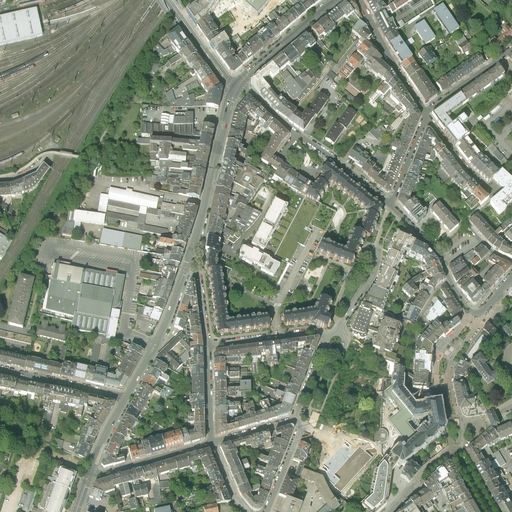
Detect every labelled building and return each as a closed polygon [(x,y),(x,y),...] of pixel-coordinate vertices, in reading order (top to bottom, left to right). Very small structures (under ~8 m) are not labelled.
[(195,23),(196,26),(208,18),(207,17),(218,0),(247,0),(244,5),(256,16),(270,0),(201,0),(198,4),(187,13),(195,23)] [(291,13),(298,21),(305,15),(292,0),(289,0),(288,1),(294,8),(295,7),(296,9),(295,10),(295,9),(293,11),(293,12),(291,13)] [(313,9),(306,1),(300,6),(299,3),(296,0),(292,0),(305,15),(313,9)] [(313,9),(318,4),(314,0),(305,0),(306,1),(313,9)] [(354,15),(359,22),(361,19),(352,1),(351,0),(349,0),(345,3),(344,4),(354,15)] [(379,5),(375,0),(367,5),(371,14),(373,18),(383,11),(385,10),(381,4),(379,5)] [(400,0),(388,8),(390,11),(392,15),(407,5),(414,0),(400,0)] [(414,0),(407,5),(416,19),(418,17),(434,7),(432,3),(430,0),(414,0)] [(354,15),(344,4),(338,10),(337,10),(344,18),(346,20),(351,16),(352,17),(354,15)] [(432,13),(448,38),(458,31),(454,25),(449,18),(442,7),(437,10),(432,13)] [(231,11),(236,18),(240,15),(235,8),(231,11)] [(0,17),(0,44),(42,35),(41,31),(40,25),(38,15),(37,10),(0,17)] [(286,10),(283,12),(293,25),(298,21),(291,13),(289,15),(288,14),(289,14),(286,10)] [(344,18),(337,10),(332,15),(326,20),(332,28),(344,18)] [(396,30),(391,21),(389,23),(384,14),(383,11),(373,18),(384,40),(394,33),(396,32),(396,30)] [(285,18),(282,21),(289,29),(293,25),(283,12),(280,14),(283,18),(284,17),(285,18)] [(270,16),(284,33),(289,29),(282,21),(279,23),(278,22),(279,22),(279,21),(276,18),(273,14),(270,16)] [(272,29),(279,37),(284,33),(270,16),(268,19),(273,26),(274,25),(275,26),(272,29)] [(416,19),(407,24),(408,26),(420,19),(418,17),(416,19)] [(213,25),(208,18),(196,26),(197,27),(201,33),(210,27),(213,25)] [(266,31),(274,41),(279,37),(272,29),(266,20),(261,24),(266,31)] [(334,30),(332,28),(326,20),(322,23),(316,28),(323,36),(325,38),(334,30)] [(366,29),(359,23),(351,32),(359,38),(366,29)] [(413,29),(425,47),(434,40),(427,29),(423,23),(413,29)] [(217,32),(213,25),(210,27),(201,33),(202,34),(206,40),(215,33),(217,32)] [(229,41),(231,44),(234,42),(250,31),(248,28),(242,32),(229,41)] [(323,36),(316,28),(312,31),(311,32),(319,42),(322,40),(320,38),(323,36)] [(511,28),(510,31),(507,28),(503,31),(506,34),(497,41),(494,38),(489,43),(495,50),(498,48),(511,37),(511,36),(511,28)] [(182,35),(178,29),(167,38),(173,46),(176,51),(187,42),(185,39),(182,35)] [(251,32),(249,34),(252,38),(258,33),(255,29),(251,32)] [(356,48),(359,51),(368,40),(370,37),(367,31),(366,29),(359,38),(358,39),(359,40),(361,41),(356,47),(356,48)] [(274,41),(266,31),(255,41),(263,50),(265,48),(274,41)] [(324,48),(319,42),(311,32),(310,33),(306,36),(313,45),(315,43),(321,50),(324,48)] [(215,33),(206,40),(210,45),(211,46),(223,37),(220,34),(217,36),(215,33)] [(387,43),(389,47),(398,41),(399,40),(394,33),(384,40),(387,43)] [(315,47),(313,45),(306,36),(302,39),(301,40),(310,51),(315,47)] [(213,49),(215,51),(227,43),(223,37),(211,46),(213,49)] [(455,42),(458,48),(466,43),(462,37),(455,42)] [(310,51),(301,40),(299,41),(296,44),(304,55),(306,53),(312,60),(315,58),(310,51)] [(363,60),(372,50),(372,49),(370,47),(367,45),(369,43),(369,42),(368,40),(359,51),(357,54),(363,60)] [(411,40),(402,45),(405,50),(414,44),(411,40)] [(220,58),(220,59),(231,51),(234,49),(231,44),(229,41),(227,43),(215,51),(220,58)] [(255,41),(245,49),(247,52),(252,59),(258,54),(263,50),(255,41)] [(401,67),(410,61),(411,61),(401,45),(399,43),(398,41),(389,47),(388,47),(389,50),(391,53),(397,62),(401,67)] [(189,45),(187,42),(176,51),(179,55),(191,47),(189,45)] [(471,50),(466,43),(458,48),(463,56),(471,50)] [(304,55),(296,44),(295,45),(290,50),(298,60),(304,55)] [(172,53),(176,51),(173,46),(167,50),(166,50),(163,51),(158,45),(149,55),(157,60),(162,57),(168,55),(172,53)] [(195,53),(191,47),(179,55),(168,63),(171,67),(183,58),(185,61),(186,62),(196,55),(195,53)] [(347,58),(348,64),(353,58),(357,54),(359,51),(356,48),(354,49),(354,51),(351,52),(352,54),(349,55),(350,57),(347,58)] [(298,60),(290,50),(288,51),(281,57),(288,65),(289,67),(298,60)] [(375,56),(377,54),(372,50),(363,60),(367,64),(364,67),(376,79),(377,78),(379,80),(381,81),(382,81),(389,73),(387,71),(380,65),(382,62),(376,57),(375,56)] [(421,61),(430,54),(427,50),(417,56),(419,58),(421,61)] [(231,51),(220,59),(221,60),(224,64),(230,60),(233,57),(234,57),(233,56),(234,54),(231,51)] [(243,53),(241,55),(247,63),(248,63),(252,59),(247,52),(244,54),(243,53)] [(357,54),(353,58),(360,64),(363,60),(357,54)] [(436,62),(430,54),(421,61),(426,69),(436,62)] [(479,54),(477,56),(483,64),(486,63),(479,54)] [(201,61),(196,55),(186,62),(189,66),(191,65),(193,68),(202,62),(201,61)] [(239,59),(236,61),(242,68),(243,67),(246,64),(247,63),(241,55),(240,55),(239,57),(238,57),(238,58),(239,59)] [(477,56),(467,63),(473,72),(478,68),(483,64),(477,56)] [(288,65),(281,57),(273,64),(271,65),(278,74),(280,72),(285,68),(288,65)] [(315,58),(311,63),(319,72),(323,67),(315,58)] [(347,65),(354,71),(360,64),(353,58),(348,64),(347,65)] [(234,74),(242,68),(236,61),(236,60),(233,63),(230,60),(224,64),(225,65),(231,74),(232,74),(232,75),(233,75),(233,74),(234,74)] [(329,60),(325,65),(332,70),(336,66),(329,60)] [(401,70),(403,73),(414,66),(412,63),(410,61),(401,67),(400,68),(401,70)] [(204,65),(202,62),(193,68),(195,71),(194,72),(193,72),(190,74),(192,76),(196,74),(205,67),(204,65)] [(467,63),(456,71),(463,79),(468,75),(473,72),(467,63)] [(278,74),(271,65),(263,72),(256,78),(253,81),(254,82),(251,84),(254,89),(259,95),(260,95),(262,97),(265,101),(265,100),(270,107),(271,106),(276,112),(286,105),(280,98),(276,102),(269,93),(270,92),(267,89),(266,90),(260,82),(269,75),(272,79),(278,74),(279,74),(278,74)] [(354,71),(347,65),(338,76),(343,80),(340,83),(342,85),(354,71)] [(409,81),(419,73),(414,66),(403,73),(404,75),(409,81)] [(206,69),(205,67),(196,74),(197,76),(203,84),(204,84),(213,78),(210,74),(206,69)] [(506,75),(500,67),(493,72),(486,76),(492,85),(506,75)] [(456,71),(446,78),(452,87),(457,83),(463,79),(456,71)] [(278,74),(279,74),(278,74),(284,81),(290,77),(286,72),(283,75),(280,72),(278,74)] [(307,72),(301,77),(299,79),(306,88),(313,79),(307,72)] [(336,79),(330,73),(326,77),(332,83),(336,79)] [(373,103),(378,97),(394,80),(393,78),(391,74),(390,73),(389,73),(382,81),(383,82),(385,84),(384,86),(383,85),(370,100),(373,103)] [(417,93),(428,85),(420,73),(419,73),(409,81),(412,87),(417,93)] [(269,75),(260,82),(266,90),(267,89),(270,92),(269,93),(276,102),(280,98),(286,94),(283,90),(284,89),(288,86),(284,81),(278,74),(272,79),(269,75)] [(306,88),(300,95),(297,99),(299,101),(302,97),(302,95),(305,96),(307,90),(310,91),(311,85),(314,86),(316,80),(318,81),(320,75),(317,75),(313,79),(306,88)] [(492,85),(486,76),(480,81),(473,86),(479,95),(492,85)] [(292,101),(297,99),(300,95),(306,88),(299,79),(298,78),(293,82),(290,77),(284,81),(288,86),(284,89),(289,96),(292,101)] [(218,85),(213,78),(204,84),(203,84),(201,85),(207,94),(211,93),(220,87),(218,85)] [(446,78),(436,85),(441,94),(447,90),(452,87),(446,78)] [(347,83),(359,94),(363,90),(350,79),(347,83)] [(382,100),(383,99),(382,98),(389,91),(391,93),(398,85),(395,81),(394,80),(378,97),(382,100)] [(187,92),(199,86),(197,81),(185,87),(187,92)] [(389,99),(398,108),(407,99),(403,93),(399,87),(398,85),(391,93),(390,94),(391,95),(392,96),(389,99)] [(422,101),(425,105),(437,97),(428,85),(417,93),(422,101)] [(479,95),(473,86),(466,91),(459,96),(466,104),(479,95)] [(204,102),(203,101),(200,107),(208,107),(218,109),(219,106),(221,94),(222,90),(220,87),(211,93),(207,94),(205,95),(204,102)] [(338,94),(353,107),(357,102),(342,89),(338,94)] [(182,94),(183,98),(175,101),(172,90),(166,94),(170,107),(192,107),(189,97),(187,92),(182,94)] [(189,97),(192,107),(200,107),(203,101),(194,102),(195,99),(193,95),(189,97)] [(308,112),(314,117),(316,118),(328,101),(320,96),(308,112)] [(466,104),(459,96),(432,116),(438,124),(444,133),(452,126),(450,123),(448,124),(444,118),(462,105),(462,107),(466,104)] [(234,115),(246,120),(250,115),(253,118),(255,116),(259,108),(248,99),(240,108),(234,115)] [(395,111),(398,114),(401,111),(402,110),(404,113),(412,106),(409,101),(407,99),(398,108),(395,111)] [(378,107),(389,117),(394,113),(382,102),(378,107)] [(286,105),(276,112),(287,121),(289,121),(295,113),(296,111),(294,110),(287,105),(286,105)] [(408,117),(409,117),(415,111),(413,108),(412,106),(404,113),(401,116),(402,118),(400,121),(398,119),(394,123),(390,127),(396,131),(401,123),(403,120),(404,119),(405,120),(408,117)] [(259,108),(255,116),(261,122),(264,117),(266,114),(265,113),(259,108)] [(337,125),(344,130),(345,131),(356,116),(348,110),(342,119),(337,125)] [(314,117),(308,112),(306,111),(302,117),(295,113),(289,121),(303,132),(314,117)] [(407,124),(415,127),(417,122),(419,117),(415,111),(409,117),(410,118),(407,124)] [(462,119),(465,122),(474,116),(470,111),(466,114),(467,116),(462,119)] [(174,115),(174,117),(173,126),(193,125),(192,114),(174,115)] [(251,135),(255,136),(258,131),(261,127),(263,124),(266,126),(269,123),(271,119),(270,118),(266,114),(264,117),(261,122),(258,126),(251,135)] [(169,116),(162,115),(160,126),(167,126),(173,126),(174,117),(169,116)] [(231,129),(230,131),(243,134),(244,128),(249,129),(251,122),(246,120),(234,115),(232,123),(231,129)] [(266,126),(257,137),(261,138),(268,129),(274,122),(273,120),(271,119),(269,123),(266,126)] [(465,122),(462,119),(452,126),(444,133),(445,134),(455,147),(465,139),(468,137),(461,128),(466,124),(465,122)] [(268,129),(275,136),(282,142),(289,135),(282,129),(274,122),(268,129)] [(344,130),(337,125),(336,124),(330,133),(325,139),(333,145),(344,130)] [(407,124),(401,139),(409,143),(411,137),(415,127),(407,124)] [(167,126),(160,126),(142,125),(142,135),(178,136),(193,136),(193,131),(193,125),(173,126),(167,126)] [(214,129),(202,127),(201,134),(195,133),(195,130),(193,131),(193,136),(201,137),(212,140),(214,129)] [(375,132),(373,129),(368,132),(377,142),(381,138),(375,132)] [(378,129),(375,132),(381,138),(384,134),(378,129)] [(487,150),(491,146),(476,130),(472,134),(487,150)] [(229,139),(228,143),(237,145),(240,147),(243,134),(230,131),(229,136),(229,139)] [(426,131),(423,138),(434,143),(433,146),(436,149),(440,146),(435,140),(428,131),(427,131),(426,131)] [(193,136),(178,136),(178,139),(193,140),(199,142),(198,144),(199,144),(201,137),(193,136)] [(273,156),(282,142),(275,136),(275,137),(274,137),(260,160),(277,171),(282,164),(282,163),(273,157),(273,156)] [(209,151),(212,140),(201,137),(199,144),(198,144),(180,142),(180,141),(177,141),(177,142),(171,141),(161,141),(161,140),(157,140),(157,141),(150,141),(137,141),(137,146),(150,146),(156,146),(160,146),(171,147),(183,148),(198,149),(209,151)] [(246,148),(251,151),(261,139),(254,137),(246,148)] [(420,144),(429,148),(430,144),(433,146),(434,143),(423,138),(421,144),(420,144)] [(409,143),(401,139),(399,144),(395,142),(392,149),(396,151),(394,156),(402,159),(406,151),(409,143)] [(459,152),(462,157),(472,149),(466,141),(465,139),(455,147),(456,148),(459,152)] [(382,141),(378,149),(382,151),(389,142),(382,141)] [(226,150),(225,153),(235,156),(237,150),(238,151),(241,152),(241,153),(241,154),(241,155),(245,157),(247,154),(242,150),(243,148),(240,147),(237,145),(228,143),(227,146),(226,150)] [(418,151),(426,154),(429,148),(420,144),(420,146),(418,151)] [(160,146),(159,162),(167,162),(168,154),(170,154),(171,147),(160,146)] [(441,147),(440,146),(436,149),(433,152),(432,152),(436,158),(444,151),(441,147)] [(504,160),(492,147),(488,151),(500,164),(504,160)] [(192,158),(191,164),(195,164),(206,167),(209,151),(198,149),(183,148),(183,151),(198,152),(196,159),(192,158)] [(355,164),(362,169),(368,161),(369,160),(360,154),(361,153),(355,148),(349,157),(356,162),(355,164)] [(472,149),(462,157),(466,162),(470,166),(479,157),(472,149)] [(417,152),(415,157),(424,161),(429,163),(430,159),(425,158),(426,154),(418,151),(417,152)] [(447,155),(444,151),(436,158),(441,164),(449,158),(447,155)] [(223,163),(223,164),(245,175),(246,172),(250,165),(251,163),(247,160),(243,168),(233,163),(235,156),(225,153),(224,159),(223,163)] [(168,154),(167,162),(172,162),(174,162),(191,164),(192,158),(186,156),(177,155),(170,154),(168,154)] [(386,173),(395,176),(399,168),(402,159),(394,156),(392,155),(390,160),(391,161),(388,168),(388,167),(386,173)] [(415,158),(413,163),(427,169),(428,165),(424,164),(424,165),(423,164),(424,161),(415,157),(415,158)] [(479,157),(470,166),(474,171),(478,175),(488,166),(480,157),(479,157)] [(450,180),(459,171),(455,165),(449,158),(441,164),(440,167),(450,180)] [(375,166),(368,161),(362,169),(361,170),(368,175),(374,167),(375,166)] [(159,162),(159,169),(168,169),(181,170),(181,166),(172,165),(172,162),(167,162),(159,162)] [(411,168),(411,169),(419,173),(421,168),(422,169),(422,170),(426,172),(427,169),(413,163),(411,168)] [(205,173),(206,167),(195,164),(194,169),(193,168),(192,168),(187,167),(187,166),(181,166),(181,170),(193,171),(194,171),(205,173)] [(239,186),(245,175),(223,164),(224,165),(223,167),(222,170),(223,170),(222,171),(221,174),(221,176),(220,177),(232,182),(239,186)] [(283,182),(290,170),(287,168),(282,164),(277,171),(274,176),(283,182)] [(49,170),(43,165),(39,171),(36,173),(34,175),(28,178),(23,181),(23,193),(28,193),(28,192),(32,190),(35,188),(38,184),(49,170)] [(251,192),(254,194),(262,183),(262,182),(266,177),(260,173),(261,172),(250,165),(246,172),(245,175),(239,186),(246,190),(251,192)] [(321,176),(319,179),(328,187),(331,183),(341,190),(349,180),(342,175),(331,166),(326,165),(320,172),(321,173),(321,176)] [(498,175),(488,166),(478,175),(484,180),(488,184),(492,180),(498,175)] [(367,176),(374,181),(379,175),(381,172),(374,167),(368,175),(367,176)] [(168,169),(159,169),(157,178),(182,181),(182,176),(167,174),(168,169)] [(409,174),(408,175),(423,182),(424,177),(418,175),(419,173),(411,169),(410,170),(409,174)] [(294,173),(290,170),(283,182),(282,182),(291,188),(299,176),(294,173)] [(194,171),(193,171),(192,176),(182,175),(182,176),(182,181),(189,182),(202,184),(205,173),(194,171)] [(465,177),(459,171),(450,180),(461,192),(470,183),(465,177)] [(498,175),(492,180),(497,185),(503,191),(504,192),(493,202),(490,204),(499,215),(511,204),(511,185),(510,184),(511,183),(510,181),(510,182),(501,172),(498,175)] [(387,192),(390,191),(392,184),(395,176),(386,173),(384,178),(381,187),(387,192)] [(384,178),(379,175),(374,181),(374,182),(381,187),(384,178)] [(408,176),(406,182),(414,185),(416,182),(422,186),(423,182),(408,175),(408,176)] [(300,194),(308,182),(303,179),(299,176),(291,188),(300,194)] [(218,184),(216,189),(229,193),(232,182),(220,177),(218,184)] [(157,178),(156,183),(156,184),(181,188),(181,186),(182,184),(181,184),(182,181),(157,178)] [(328,187),(319,179),(313,186),(311,185),(305,197),(316,202),(328,187)] [(355,185),(349,180),(341,190),(359,204),(366,194),(355,185)] [(15,195),(21,195),(21,193),(23,193),(23,181),(17,183),(11,185),(11,197),(15,197),(15,195)] [(182,181),(181,184),(182,184),(188,185),(190,185),(189,190),(200,192),(202,184),(189,182),(182,181)] [(305,197),(311,185),(309,183),(308,182),(300,194),(303,195),(305,197)] [(402,192),(411,195),(414,185),(406,182),(405,184),(402,192)] [(460,193),(466,200),(470,196),(477,190),(471,184),(470,183),(461,192),(460,193)] [(0,185),(0,197),(11,197),(11,185),(1,185),(0,185)] [(215,193),(214,197),(228,201),(232,202),(235,203),(237,200),(238,197),(238,196),(235,195),(233,199),(229,198),(230,194),(229,193),(216,189),(215,193)] [(157,204),(162,205),(163,200),(110,190),(108,198),(108,202),(123,205),(140,208),(147,209),(156,211),(157,204)] [(200,192),(189,190),(188,193),(179,191),(178,196),(199,200),(200,192)] [(464,205),(467,209),(483,195),(482,194),(477,190),(470,196),(473,199),(471,199),(464,205)] [(251,199),(254,194),(251,192),(248,197),(246,201),(249,202),(251,199)] [(411,195),(402,192),(401,195),(400,197),(398,201),(404,208),(414,198),(411,195)] [(420,204),(424,208),(436,197),(432,193),(420,204)] [(359,204),(367,211),(382,206),(369,196),(366,194),(359,204)] [(483,196),(483,195),(467,209),(470,212),(477,206),(477,204),(480,207),(488,200),(483,196)] [(96,217),(105,218),(106,214),(107,208),(108,202),(108,198),(100,196),(96,217)] [(210,218),(223,225),(228,201),(214,197),(212,209),(211,216),(210,218)] [(234,206),(237,207),(239,204),(246,207),(249,202),(246,201),(238,197),(237,200),(235,203),(234,206)] [(409,214),(418,206),(419,205),(414,198),(404,208),(406,211),(409,214)] [(260,271),(274,278),(280,266),(268,260),(267,259),(256,253),(255,252),(256,250),(257,248),(264,252),(288,207),(275,200),(272,205),(273,206),(271,208),(271,209),(270,209),(265,218),(266,219),(265,221),(264,222),(263,222),(259,231),(259,232),(258,234),(257,235),(251,245),(255,248),(254,249),(253,251),(247,248),(246,250),(242,248),(239,254),(241,254),(239,257),(243,259),(242,261),(252,266),(252,264),(261,269),(260,271)] [(1,202),(0,203),(0,207),(12,215),(12,206),(9,206),(6,205),(1,202)] [(122,210),(123,205),(108,202),(107,208),(122,210)] [(239,204),(237,207),(234,206),(235,203),(232,202),(231,207),(232,208),(232,209),(233,210),(234,210),(235,210),(236,209),(237,210),(243,213),(246,207),(239,204)] [(441,221),(449,214),(439,203),(431,210),(435,215),(441,221)] [(169,219),(170,214),(161,212),(156,211),(147,209),(140,208),(123,205),(122,210),(139,214),(139,216),(145,217),(146,215),(163,218),(169,219)] [(183,216),(185,207),(176,206),(176,207),(162,205),(161,212),(170,214),(177,215),(183,216)] [(374,224),(382,206),(367,211),(359,231),(365,234),(370,236),(374,224)] [(426,215),(418,206),(409,214),(417,223),(421,219),(426,215)] [(197,210),(185,207),(183,216),(184,216),(195,218),(197,210)] [(261,215),(246,207),(243,213),(237,210),(230,225),(227,224),(226,226),(228,227),(243,235),(252,226),(261,215)] [(75,214),(69,213),(67,224),(67,225),(65,228),(65,229),(63,232),(62,236),(72,238),(72,237),(72,234),(75,214)] [(81,224),(103,227),(104,226),(105,219),(105,218),(96,217),(75,214),(72,234),(78,235),(79,235),(81,224)] [(449,214),(441,221),(450,232),(454,229),(459,225),(449,214)] [(473,226),(477,232),(486,224),(477,214),(468,221),(473,226)] [(60,217),(54,215),(52,221),(51,220),(50,226),(55,228),(57,222),(58,222),(60,217)] [(138,217),(138,220),(137,225),(144,226),(145,218),(145,217),(139,216),(138,217)] [(195,218),(184,216),(181,223),(193,225),(195,218)] [(499,251),(504,242),(500,238),(497,236),(501,232),(502,233),(509,226),(510,226),(511,224),(511,217),(499,229),(494,233),(487,242),(491,246),(492,247),(498,250),(499,251)] [(222,234),(223,234),(224,232),(221,232),(223,225),(210,218),(209,224),(208,229),(222,234)] [(105,219),(104,226),(107,227),(107,225),(117,227),(118,221),(105,219)] [(137,225),(128,223),(127,229),(139,231),(140,232),(166,237),(167,232),(167,231),(144,227),(144,226),(137,225)] [(193,225),(181,223),(180,224),(179,232),(177,232),(176,239),(187,241),(192,227),(193,225)] [(494,233),(486,224),(477,232),(482,237),(487,242),(494,233)] [(220,243),(221,244),(222,241),(220,240),(221,237),(222,234),(208,229),(207,234),(207,238),(220,243)] [(354,229),(344,250),(356,255),(360,244),(365,234),(359,231),(354,229)] [(223,234),(230,237),(232,239),(234,237),(235,235),(225,230),(224,231),(224,232),(223,234)] [(131,236),(102,231),(100,246),(140,253),(142,238),(131,236)] [(394,274),(401,259),(402,257),(400,256),(402,253),(404,254),(406,249),(410,251),(414,241),(410,239),(411,238),(397,231),(395,235),(394,235),(391,241),(392,241),(388,251),(390,252),(389,253),(388,253),(385,258),(386,259),(386,261),(384,260),(381,266),(383,267),(380,272),(382,272),(381,274),(380,274),(378,277),(379,278),(378,280),(377,279),(375,283),(376,284),(376,285),(374,285),(373,288),(387,295),(397,275),(394,274)] [(12,241),(0,233),(0,255),(3,258),(12,242),(12,241)] [(206,240),(205,251),(209,252),(218,256),(220,245),(220,243),(207,238),(206,240)] [(325,255),(333,259),(338,247),(323,241),(318,253),(325,255)] [(424,260),(434,256),(427,247),(414,241),(410,251),(409,252),(422,258),(424,260)] [(186,247),(158,242),(158,246),(171,248),(172,248),(172,247),(174,247),(173,251),(183,253),(186,247)] [(511,246),(509,248),(506,246),(507,243),(504,242),(499,251),(511,258),(511,246)] [(481,245),(473,251),(476,254),(477,256),(481,260),(489,252),(485,248),(481,245)] [(344,250),(338,247),(333,259),(343,263),(351,266),(356,255),(344,250)] [(473,251),(472,250),(460,258),(463,263),(464,263),(476,254),(473,251)] [(181,260),(183,253),(173,251),(169,251),(169,255),(168,254),(167,253),(156,251),(155,256),(161,257),(170,258),(181,260)] [(207,272),(209,272),(221,271),(223,270),(225,262),(217,259),(218,256),(209,252),(207,260),(206,264),(206,267),(207,270),(207,272)] [(493,255),(488,259),(496,263),(497,262),(502,260),(493,255)] [(421,266),(423,269),(431,266),(430,264),(438,261),(436,257),(434,256),(424,260),(425,265),(424,265),(422,265),(421,266)] [(477,257),(476,257),(471,261),(475,265),(479,261),(480,261),(477,257)] [(449,266),(453,274),(465,266),(466,266),(464,263),(463,263),(460,258),(455,262),(449,266)] [(497,266),(504,273),(508,269),(510,267),(510,264),(506,262),(502,260),(497,262),(499,262),(499,264),(497,266)] [(423,269),(419,271),(421,274),(426,272),(441,266),(439,263),(438,261),(430,264),(431,266),(423,269)] [(474,270),(478,274),(488,265),(486,262),(484,261),(474,270)] [(169,264),(160,262),(156,262),(155,264),(159,265),(159,268),(163,269),(177,272),(179,266),(169,264)] [(96,335),(96,338),(102,339),(112,342),(117,316),(117,313),(123,278),(70,269),(70,265),(67,265),(57,263),(56,267),(53,266),(45,312),(74,318),(73,323),(71,330),(96,335)] [(484,278),(483,279),(486,282),(491,287),(492,286),(497,281),(498,279),(504,273),(497,266),(496,265),(484,278)] [(421,274),(419,275),(422,280),(428,276),(428,275),(429,275),(429,274),(431,273),(432,275),(430,276),(430,278),(444,273),(443,271),(441,267),(441,266),(426,272),(421,274)] [(469,271),(465,266),(453,274),(455,277),(457,281),(458,281),(469,271)] [(177,272),(163,269),(162,275),(163,275),(175,278),(177,272)] [(466,276),(468,279),(472,276),(474,278),(478,274),(474,270),(473,269),(471,271),(468,273),(466,276)] [(223,289),(221,271),(209,272),(210,281),(212,290),(223,289)] [(430,278),(428,279),(419,288),(429,297),(435,287),(438,283),(445,279),(445,277),(444,273),(430,278)] [(175,278),(163,275),(162,279),(161,278),(161,279),(153,277),(152,278),(151,281),(158,283),(162,283),(172,286),(175,278)] [(402,290),(410,298),(412,296),(416,291),(417,290),(412,285),(422,280),(419,275),(412,280),(411,280),(406,285),(402,290)] [(468,279),(466,276),(458,283),(459,286),(461,288),(470,281),(468,279)] [(17,293),(30,297),(34,280),(21,277),(17,293)] [(465,293),(471,301),(481,290),(472,280),(470,281),(461,288),(465,293)] [(149,286),(142,284),(139,294),(146,296),(145,299),(152,301),(154,297),(152,296),(153,292),(155,293),(156,290),(155,289),(156,285),(157,286),(158,283),(151,281),(150,281),(149,286)] [(481,290),(485,293),(490,288),(491,287),(486,282),(480,289),(481,289),(481,290)] [(154,297),(152,301),(156,301),(166,304),(172,286),(162,283),(158,283),(157,286),(156,285),(155,289),(156,290),(155,293),(153,292),(152,296),(154,297)] [(189,301),(196,302),(194,283),(190,283),(186,295),(184,299),(189,301)] [(447,305),(452,312),(451,313),(453,316),(455,314),(462,309),(459,304),(455,297),(447,286),(445,283),(441,288),(445,292),(443,293),(446,296),(445,297),(446,298),(441,302),(441,301),(440,302),(444,308),(447,305)] [(387,295),(373,288),(372,288),(370,292),(369,292),(368,296),(367,295),(366,299),(365,299),(364,302),(363,302),(361,306),(359,309),(358,311),(357,311),(356,313),(355,314),(354,317),(353,317),(352,320),(351,323),(351,324),(350,326),(351,328),(350,329),(351,330),(350,331),(351,332),(351,334),(352,334),(353,336),(356,337),(358,336),(360,340),(362,341),(366,339),(367,336),(365,333),(368,332),(369,329),(370,329),(372,328),(375,329),(378,327),(379,325),(378,322),(381,320),(382,321),(376,337),(375,337),(372,344),(373,345),(372,348),(379,351),(378,353),(379,355),(381,356),(383,355),(383,354),(385,355),(385,356),(384,358),(385,359),(394,363),(394,365),(390,363),(388,375),(403,376),(403,372),(404,369),(404,368),(400,368),(400,367),(400,366),(404,356),(402,355),(405,348),(398,345),(399,344),(400,343),(401,342),(400,341),(400,340),(399,340),(406,322),(402,320),(382,313),(388,295),(387,295)] [(226,311),(223,289),(212,290),(213,301),(214,312),(226,311)] [(471,301),(474,304),(475,303),(476,303),(480,299),(485,293),(481,290),(471,301)] [(408,305),(421,311),(429,298),(421,292),(419,295),(418,293),(416,291),(412,296),(413,296),(415,295),(417,297),(413,305),(411,304),(411,303),(407,300),(403,304),(408,305)] [(13,309),(26,312),(30,297),(17,293),(13,309)] [(304,312),(305,324),(314,323),(326,329),(328,325),(331,319),(324,315),(330,303),(320,298),(314,311),(304,312)] [(152,301),(145,299),(144,302),(155,305),(154,311),(163,313),(166,304),(156,301),(152,301)] [(182,305),(181,309),(187,310),(189,305),(192,305),(191,301),(189,301),(184,299),(184,300),(182,305)] [(434,323),(438,318),(446,310),(444,308),(440,302),(438,300),(432,309),(426,317),(434,323)] [(408,305),(402,320),(404,321),(406,322),(414,325),(417,317),(421,311),(408,305)] [(153,311),(144,308),(141,317),(149,319),(149,320),(149,321),(158,324),(162,314),(153,311)] [(26,312),(13,309),(10,325),(22,329),(26,312)] [(180,313),(179,316),(187,318),(188,314),(186,313),(187,310),(181,309),(181,310),(180,313)] [(188,319),(198,317),(198,314),(197,310),(192,310),(192,313),(188,314),(187,318),(188,319)] [(227,321),(226,311),(214,312),(216,323),(217,334),(229,333),(227,321)] [(305,324),(304,312),(284,315),(286,327),(296,325),(305,324)] [(460,322),(457,317),(455,314),(453,316),(455,319),(448,323),(452,328),(454,326),(460,322)] [(178,317),(177,322),(186,326),(187,322),(189,323),(188,319),(187,318),(179,316),(178,317)] [(268,316),(249,319),(251,330),(260,329),(269,328),(268,316)] [(189,323),(190,331),(200,330),(199,323),(198,317),(188,319),(189,323)] [(420,336),(431,346),(435,343),(437,342),(438,341),(439,340),(439,339),(443,335),(444,335),(446,333),(440,326),(443,325),(440,321),(438,318),(434,323),(426,317),(424,321),(421,329),(425,332),(420,336)] [(240,331),(251,330),(249,319),(227,321),(229,333),(240,331)] [(452,328),(448,323),(447,324),(443,319),(440,321),(443,325),(440,326),(446,333),(446,334),(450,331),(452,328)] [(38,327),(36,336),(65,343),(67,334),(64,333),(65,327),(60,326),(58,332),(55,331),(55,329),(51,328),(50,330),(47,329),(48,323),(42,322),(41,328),(38,327)] [(174,327),(174,329),(182,333),(186,337),(187,333),(186,333),(187,329),(187,327),(186,326),(177,322),(174,327)] [(492,336),(499,332),(488,322),(483,328),(492,336)] [(502,329),(510,338),(511,336),(511,329),(507,324),(502,329)] [(488,339),(492,336),(483,328),(483,329),(481,333),(488,339)] [(200,330),(190,331),(190,337),(191,338),(192,338),(201,339),(201,337),(200,330)] [(0,337),(31,345),(32,339),(0,331),(0,337)] [(156,359),(157,360),(155,363),(164,368),(169,364),(176,372),(189,359),(188,354),(190,352),(190,349),(190,346),(191,346),(187,342),(191,338),(190,337),(186,337),(182,333),(182,334),(161,354),(159,356),(156,359)] [(475,356),(476,355),(477,353),(481,343),(488,339),(481,333),(467,352),(475,356)] [(431,346),(420,336),(417,340),(415,348),(415,362),(418,363),(418,364),(423,364),(423,372),(430,372),(431,360),(432,357),(431,357),(431,348),(433,347),(431,346)] [(318,337),(297,340),(298,345),(304,345),(305,347),(306,347),(304,350),(314,354),(316,348),(320,339),(318,337)] [(190,349),(203,349),(202,346),(201,339),(192,338),(192,346),(191,346),(190,346),(190,349)] [(104,373),(107,374),(114,342),(112,342),(102,339),(100,346),(103,346),(103,345),(108,346),(103,365),(98,371),(104,373)] [(293,353),(293,350),(296,350),(296,346),(298,345),(297,340),(289,341),(291,353),(293,353)] [(279,343),(280,353),(291,353),(289,341),(279,343)] [(510,345),(506,341),(501,345),(505,350),(510,345)] [(271,344),(274,365),(277,364),(277,354),(280,353),(279,343),(271,344)] [(94,344),(90,363),(95,365),(100,346),(94,344)] [(256,345),(257,359),(261,359),(261,356),(265,356),(264,344),(256,345)] [(264,344),(265,356),(270,355),(268,358),(268,365),(274,365),(271,344),(264,344)] [(214,358),(214,360),(245,359),(249,359),(252,373),(253,378),(260,377),(257,359),(256,345),(251,346),(218,350),(214,355),(214,358)] [(131,351),(130,353),(140,358),(143,353),(133,348),(132,348),(131,351)] [(193,359),(203,359),(203,354),(203,350),(203,349),(190,349),(190,352),(193,352),(193,359)] [(314,354),(304,350),(303,353),(302,352),(301,356),(312,360),(312,358),(314,354)] [(477,357),(476,355),(475,356),(467,352),(462,358),(457,366),(470,373),(473,365),(470,362),(477,357)] [(123,363),(134,369),(140,358),(130,353),(129,353),(123,363)] [(27,359),(8,355),(6,365),(25,369),(27,359)] [(477,357),(470,362),(473,365),(487,385),(500,375),(499,375),(497,372),(497,371),(496,371),(491,374),(484,364),(486,363),(486,362),(479,355),(477,357)] [(312,360),(301,356),(295,369),(306,373),(309,367),(312,360)] [(25,369),(39,372),(41,362),(40,362),(41,361),(32,359),(32,360),(27,359),(25,369)] [(189,366),(190,368),(191,368),(203,368),(203,366),(203,359),(193,359),(191,359),(191,365),(189,366)] [(245,359),(214,360),(214,362),(214,367),(225,367),(225,364),(246,364),(245,359)] [(49,364),(41,362),(39,372),(60,377),(63,367),(58,366),(58,365),(50,363),(49,364)] [(413,378),(413,387),(429,388),(429,383),(430,374),(430,372),(423,372),(423,364),(418,364),(418,363),(415,362),(414,375),(413,378)] [(63,367),(60,377),(73,380),(76,366),(63,363),(63,367)] [(118,374),(128,380),(134,369),(123,363),(117,373),(118,374)] [(155,363),(153,367),(151,370),(164,377),(167,369),(164,368),(155,363)] [(89,369),(76,366),(73,380),(85,383),(89,369)] [(470,373),(457,366),(455,374),(460,376),(461,376),(465,377),(468,378),(469,378),(470,379),(470,378),(470,377),(470,375),(470,373)] [(203,368),(191,368),(191,379),(203,378),(203,370),(203,368)] [(85,383),(91,384),(95,371),(89,369),(85,383)] [(306,373),(295,369),(289,385),(300,389),(303,382),(306,373)] [(414,375),(404,369),(403,372),(413,378),(414,375)] [(164,377),(151,370),(150,372),(147,378),(157,383),(159,380),(167,384),(169,380),(164,377)] [(98,371),(95,371),(91,384),(104,387),(106,377),(107,374),(104,373),(98,371)] [(214,379),(214,384),(226,384),(226,378),(253,378),(252,373),(248,373),(214,375),(214,379)] [(115,379),(106,377),(104,387),(122,391),(128,380),(118,374),(115,379)] [(466,381),(468,378),(465,377),(461,376),(460,376),(455,374),(453,381),(459,382),(460,381),(462,382),(463,382),(464,380),(466,381)] [(444,426),(444,425),(440,400),(433,401),(426,402),(426,400),(420,401),(420,403),(418,403),(403,385),(403,376),(388,375),(385,378),(384,378),(384,380),(383,381),(382,398),(383,398),(385,398),(398,413),(389,421),(405,441),(403,442),(402,441),(401,443),(401,444),(395,449),(391,454),(399,460),(400,461),(401,462),(402,462),(403,462),(413,453),(414,453),(415,453),(416,452),(416,451),(442,429),(444,428),(444,426)] [(15,388),(17,380),(16,380),(4,378),(2,387),(11,389),(11,387),(15,388)] [(157,383),(147,378),(144,384),(142,387),(154,393),(159,397),(161,393),(157,390),(154,391),(153,390),(157,383)] [(192,397),(204,397),(203,386),(203,378),(191,379),(192,397)] [(15,390),(27,392),(29,382),(18,380),(17,380),(15,388),(15,390)] [(275,380),(272,389),(277,390),(278,390),(280,382),(275,380)] [(459,382),(453,381),(458,408),(459,407),(461,407),(461,409),(471,407),(470,405),(473,404),(475,404),(474,401),(475,401),(475,399),(474,399),(473,396),(472,396),(469,396),(469,397),(467,397),(467,396),(465,385),(465,384),(464,384),(464,382),(463,382),(462,382),(460,381),(459,382)] [(27,392),(35,393),(37,384),(36,383),(29,382),(27,392)] [(226,384),(214,384),(214,386),(215,393),(215,395),(241,394),(248,394),(255,394),(255,387),(255,383),(240,383),(240,389),(226,389),(226,388),(230,387),(230,384),(226,384)] [(43,395),(45,385),(38,384),(37,384),(35,393),(43,395)] [(275,396),(277,390),(272,389),(263,385),(261,384),(259,389),(256,394),(274,400),(275,396)] [(50,396),(52,386),(51,386),(45,385),(43,395),(50,396)] [(300,389),(289,385),(287,385),(284,393),(296,398),(298,392),(300,389)] [(58,397),(60,388),(53,386),(52,386),(50,396),(58,397)] [(139,393),(135,401),(146,407),(154,393),(142,387),(139,393)] [(60,388),(58,397),(66,398),(65,403),(72,404),(72,400),(75,391),(65,389),(60,388)] [(295,400),(296,398),(284,393),(278,390),(277,390),(275,396),(282,399),(280,403),(282,404),(292,407),(295,400)] [(80,402),(82,393),(76,391),(75,391),(72,400),(80,402)] [(80,402),(79,407),(83,407),(84,405),(87,406),(88,401),(90,395),(84,393),(82,393),(80,402)] [(99,408),(109,413),(115,402),(103,398),(90,395),(88,401),(101,404),(99,408)] [(382,398),(381,398),(379,428),(374,427),(372,431),(372,435),(372,438),(373,442),(377,442),(376,453),(374,456),(376,457),(378,454),(379,455),(379,444),(382,444),(385,443),(387,442),(386,440),(387,439),(388,437),(388,435),(388,433),(386,430),(384,429),(381,428),(383,398),(382,398)] [(264,401),(270,421),(273,420),(277,418),(275,409),(271,410),(268,400),(264,401)] [(141,416),(146,407),(135,401),(133,405),(130,410),(141,416)] [(226,401),(215,401),(215,407),(215,409),(240,408),(240,403),(230,404),(230,403),(226,403),(226,401)] [(270,421),(264,401),(260,403),(263,411),(260,413),(263,423),(266,422),(270,421)] [(249,403),(249,404),(255,425),(258,424),(263,423),(260,413),(256,414),(252,402),(249,403)] [(204,404),(189,405),(189,409),(192,409),(192,412),(193,412),(204,412),(204,406),(204,404)] [(255,425),(249,404),(244,405),(247,416),(243,417),(243,418),(245,427),(254,425),(255,425)] [(292,407),(282,404),(281,406),(275,409),(277,418),(284,416),(288,415),(292,407)] [(471,407),(461,409),(461,410),(462,412),(463,413),(463,414),(464,415),(466,415),(467,416),(468,416),(469,416),(470,416),(487,414),(487,413),(484,407),(471,409),(471,407)] [(99,408),(93,420),(97,422),(103,426),(103,424),(106,419),(109,414),(109,413),(99,408)] [(240,408),(215,409),(215,411),(215,413),(215,416),(226,416),(228,416),(228,412),(237,412),(237,410),(241,410),(240,408)] [(125,417),(137,423),(141,416),(130,410),(129,411),(125,417)] [(488,417),(493,426),(497,425),(500,424),(495,413),(493,410),(487,413),(487,414),(487,415),(488,417)] [(231,426),(227,428),(226,423),(226,416),(215,416),(215,422),(216,436),(227,433),(240,429),(237,423),(235,423),(231,423),(231,426)] [(132,435),(137,423),(125,417),(123,422),(119,428),(132,435)] [(245,427),(243,418),(235,420),(235,423),(237,423),(240,429),(241,429),(245,427)] [(89,419),(87,428),(100,432),(102,427),(103,426),(97,422),(93,420),(89,419)] [(499,429),(497,425),(493,426),(493,427),(500,438),(501,440),(504,439),(511,435),(511,425),(511,423),(504,427),(499,429)] [(205,440),(204,425),(193,425),(193,431),(187,434),(190,444),(205,440)] [(275,431),(277,436),(280,435),(282,437),(280,441),(288,444),(291,435),(293,429),(294,428),(293,426),(291,425),(290,425),(275,430),(275,431)] [(493,427),(482,436),(488,446),(500,438),(493,427)] [(85,428),(82,436),(96,439),(96,438),(100,432),(87,428),(85,428)] [(132,435),(119,428),(116,433),(115,436),(124,440),(125,441),(127,438),(130,439),(132,435)] [(184,445),(190,444),(187,434),(186,430),(180,431),(184,445)] [(166,451),(184,445),(180,431),(161,437),(166,451)] [(269,432),(262,434),(265,445),(266,448),(272,447),(272,445),(270,438),(269,432)] [(304,432),(299,443),(305,446),(310,435),(304,432)] [(262,434),(255,436),(259,449),(262,448),(263,445),(265,445),(262,434)] [(82,436),(79,444),(92,448),(95,440),(96,439),(82,436)] [(124,440),(115,436),(113,439),(110,446),(119,450),(124,440)] [(255,436),(248,438),(250,446),(251,451),(259,449),(255,436)] [(466,450),(476,467),(486,461),(483,457),(482,455),(481,456),(479,452),(484,448),(488,455),(492,452),(488,446),(482,436),(466,450)] [(151,455),(166,451),(161,437),(147,441),(147,442),(151,455)] [(221,445),(220,448),(224,456),(236,451),(235,449),(239,448),(240,445),(245,444),(246,447),(250,446),(248,438),(241,440),(226,444),(221,445)] [(276,441),(274,441),(272,445),(276,446),(285,450),(287,445),(288,444),(280,441),(276,439),(276,441)] [(56,449),(69,451),(71,443),(58,440),(56,449)] [(341,492),(372,458),(359,446),(354,452),(349,447),(350,446),(345,441),(321,468),(327,472),(327,477),(328,480),(330,482),(341,492)] [(142,445),(145,457),(151,455),(147,442),(141,444),(142,445)] [(302,453),(306,457),(308,455),(307,454),(309,447),(305,446),(299,443),(297,451),(302,453)] [(74,455),(86,459),(87,456),(92,448),(79,444),(74,455)] [(145,457),(142,445),(135,447),(139,459),(145,457)] [(272,447),(270,452),(282,457),(284,451),(285,450),(276,446),(272,445),(272,447)] [(108,449),(105,456),(115,460),(116,459),(119,450),(110,446),(108,449)] [(128,449),(131,461),(139,459),(135,447),(128,449)] [(195,463),(201,461),(212,456),(209,450),(187,456),(190,467),(191,469),(197,467),(195,463)] [(497,450),(492,453),(494,457),(496,459),(500,466),(505,463),(497,450)] [(238,455),(236,451),(224,456),(225,458),(228,465),(238,461),(236,456),(238,455)] [(300,463),(302,464),(303,460),(305,461),(305,460),(306,458),(306,457),(302,453),(297,451),(293,460),(300,463)] [(282,457),(270,452),(268,458),(280,463),(280,462),(282,457)] [(488,455),(483,457),(486,461),(488,460),(494,457),(492,453),(492,452),(488,455)] [(377,469),(372,496),(361,505),(366,511),(365,511),(378,511),(379,511),(385,506),(386,504),(387,501),(390,481),(390,475),(391,473),(392,470),(393,469),(399,460),(391,454),(377,469)] [(268,463),(267,466),(277,470),(279,465),(280,463),(268,458),(261,455),(257,459),(268,463)] [(115,460),(105,456),(104,458),(101,466),(104,469),(125,463),(123,457),(116,459),(115,460)] [(178,471),(190,467),(187,456),(175,460),(178,470),(178,471)] [(216,466),(212,456),(201,461),(205,470),(206,470),(216,466)] [(499,467),(500,466),(496,459),(490,462),(488,460),(486,461),(476,467),(482,477),(499,467)] [(160,475),(178,470),(175,460),(157,465),(160,475)] [(239,463),(238,461),(228,465),(230,470),(231,472),(248,464),(246,460),(239,463)] [(255,461),(248,464),(231,472),(232,474),(233,478),(244,473),(243,471),(256,465),(255,461)] [(406,468),(400,476),(409,483),(420,469),(415,465),(411,462),(408,465),(407,465),(405,468),(406,468)] [(448,462),(441,468),(447,476),(447,475),(456,470),(451,462),(450,462),(448,462)] [(293,479),(298,481),(300,477),(303,469),(305,465),(302,464),(300,463),(293,479)] [(160,477),(160,475),(157,465),(144,468),(147,478),(147,480),(160,477)] [(275,475),(277,470),(267,466),(266,469),(256,465),(256,470),(274,476),(275,475)] [(206,470),(209,476),(219,472),(216,466),(206,470)] [(55,468),(50,482),(70,490),(76,473),(60,467),(59,470),(55,468)] [(499,467),(482,477),(485,481),(487,486),(502,477),(504,476),(499,467)] [(144,468),(137,470),(140,480),(147,478),(144,468)] [(435,472),(434,473),(439,480),(437,482),(439,486),(441,485),(446,482),(448,480),(446,477),(447,476),(441,468),(440,468),(436,471),(436,472),(435,472)] [(322,477),(303,469),(300,477),(316,484),(321,494),(328,505),(332,511),(339,506),(332,496),(326,486),(322,477)] [(134,482),(140,480),(137,470),(131,472),(134,482)] [(274,477),(274,476),(256,470),(258,474),(264,477),(263,480),(272,483),(274,477)] [(450,481),(453,486),(462,481),(456,470),(447,475),(447,476),(450,481)] [(130,483),(134,482),(131,472),(122,475),(128,496),(129,500),(131,499),(134,509),(141,507),(139,497),(137,497),(134,498),(130,483)] [(221,478),(219,472),(209,476),(211,482),(221,478)] [(248,484),(244,473),(233,478),(236,485),(237,488),(248,484)] [(426,489),(433,499),(436,497),(435,495),(439,492),(438,491),(441,489),(441,488),(439,486),(437,482),(439,480),(434,473),(431,476),(431,478),(429,479),(427,480),(428,482),(424,484),(426,489)] [(124,497),(128,496),(122,475),(111,478),(114,487),(120,486),(124,497)] [(291,478),(286,476),(279,495),(286,498),(280,511),(299,511),(302,504),(290,500),(298,481),(293,479),(291,478)] [(502,477),(487,486),(492,494),(509,484),(507,480),(505,481),(502,477)] [(111,478),(96,482),(105,493),(115,490),(114,487),(111,478)] [(211,482),(213,488),(224,484),(221,478),(211,482)] [(449,487),(451,490),(454,489),(455,491),(465,486),(462,481),(453,486),(451,486),(449,487)] [(61,511),(70,490),(50,482),(40,507),(45,509),(43,511),(61,511)] [(105,493),(96,482),(94,490),(105,493)] [(212,489),(215,495),(227,493),(224,484),(213,488),(212,489)] [(241,496),(241,497),(249,494),(260,489),(258,485),(250,488),(248,484),(237,488),(239,494),(241,496)] [(511,489),(509,484),(492,494),(495,500),(506,493),(511,489)] [(149,485),(142,486),(144,495),(151,494),(149,485)] [(261,491),(268,493),(269,491),(270,488),(263,485),(261,491)] [(139,497),(144,495),(142,486),(135,488),(137,497),(139,497)] [(455,491),(459,498),(460,498),(469,493),(465,486),(455,491)] [(416,496),(422,506),(425,511),(433,506),(430,501),(432,500),(433,499),(426,489),(425,490),(421,492),(417,495),(416,496)] [(105,493),(94,490),(91,498),(102,501),(105,493)] [(241,497),(253,510),(255,511),(258,511),(259,510),(261,509),(263,507),(268,493),(261,491),(259,490),(257,494),(260,495),(258,498),(257,497),(256,497),(254,498),(253,499),(249,494),(241,497)] [(451,491),(446,494),(446,495),(448,501),(445,503),(448,510),(451,509),(449,504),(459,498),(455,491),(452,492),(451,491)] [(231,501),(227,493),(215,495),(217,503),(217,504),(231,501)] [(469,493),(460,498),(463,502),(465,506),(474,501),(469,493)] [(510,500),(506,493),(495,500),(499,506),(509,500),(510,500)] [(422,511),(419,508),(422,506),(416,496),(411,499),(409,500),(417,511),(422,511)] [(449,504),(451,509),(454,507),(459,504),(463,502),(460,498),(459,498),(449,504)] [(404,508),(398,511),(417,511),(409,500),(403,507),(404,508)] [(502,511),(511,511),(511,505),(509,500),(499,506),(502,511)] [(480,511),(474,501),(465,506),(464,506),(467,511),(480,511)] [(217,503),(204,506),(205,511),(218,511),(218,507),(217,504),(217,503)]
